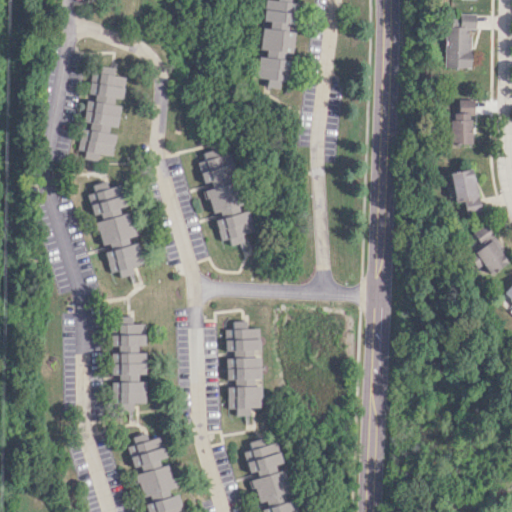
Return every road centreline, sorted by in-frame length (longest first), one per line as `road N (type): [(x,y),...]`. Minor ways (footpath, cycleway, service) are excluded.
road 1 (residential): [(222,511),(198,416),(194,287),(158,159),(160,73),(129,42),(69,22)]
road 2 (residential): [(64,0),(67,49),(47,160),(81,308),(83,404),(108,511)]
road 3 (tertiary): [(370,511),(390,0)]
road 4 (residential): [(324,291),(317,128),(334,0)]
road 5 (residential): [(511,197),(505,0)]
road 6 (residential): [(378,294),(194,287)]
